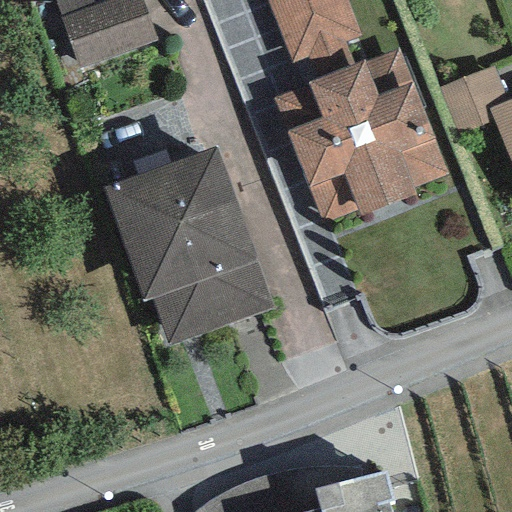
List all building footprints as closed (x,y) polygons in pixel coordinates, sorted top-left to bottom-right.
[(53,0),(77,70),(156,41),(141,0),(53,0)] [(350,0),(268,0),(292,65),(365,39),(350,0)] [(399,49),(309,83),(310,87),(275,99),(323,224),(358,211),(360,217),(416,196),(413,188),(447,175),(399,49)] [(494,67),(438,87),(455,133),(492,120),(487,108),(506,102),(494,67)] [(511,99),(506,102),(487,108),(492,120),(511,170),(511,99)] [(214,149),(102,188),(142,300),(151,297),(168,345),(271,308),(214,149)] [(386,472),(315,490),(320,508),(305,511),(390,511),(388,503),(393,501),(386,472)] [(252,511),(247,491),(200,504),(202,511),(252,511)]
